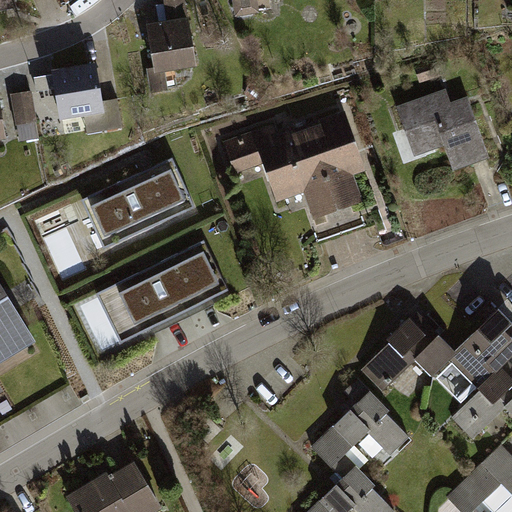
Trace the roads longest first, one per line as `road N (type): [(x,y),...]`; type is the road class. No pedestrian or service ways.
road 1 (residential): [(0,482),(252,336),(511,229)]
road 2 (residential): [(119,0),(58,37),(0,52)]
